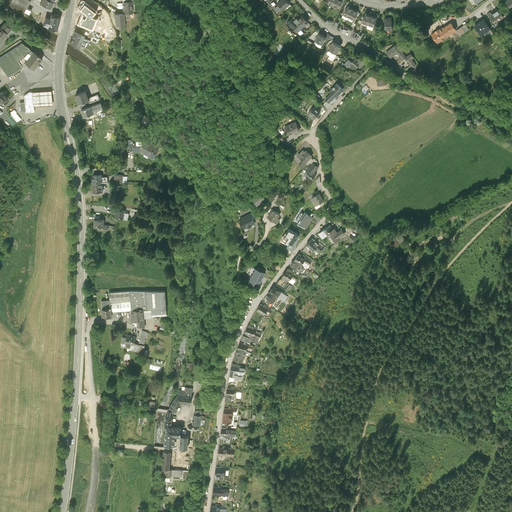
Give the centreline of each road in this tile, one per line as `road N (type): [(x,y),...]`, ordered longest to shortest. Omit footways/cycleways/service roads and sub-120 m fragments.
road 1 (secondary): [(71,0),(57,78),(81,250),(62,511)]
road 2 (residential): [(207,511),(229,357),(256,301),(330,204),(312,130)]
road 3 (track): [(351,511),(378,372),(438,278),(511,204)]
road 4 (residential): [(295,0),(322,29),(406,79)]
road 5 (track): [(367,419),(489,452)]
